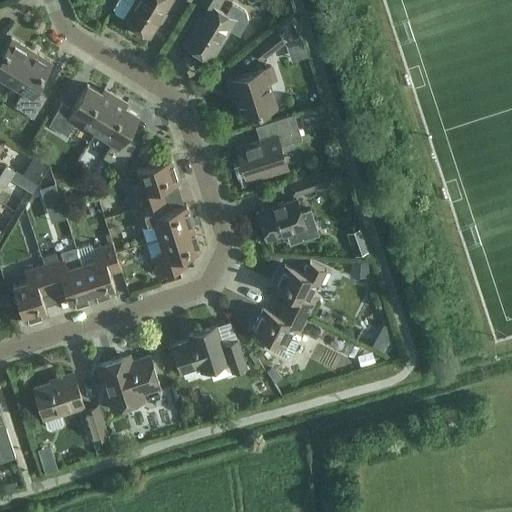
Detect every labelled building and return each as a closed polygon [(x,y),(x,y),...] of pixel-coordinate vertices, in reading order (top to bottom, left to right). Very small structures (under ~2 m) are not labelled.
[(150,36),(171,0),(116,0),(113,6),(114,12),(123,17),(122,19),(150,36)] [(210,59),(228,28),(239,34),(247,17),(246,13),(244,10),(232,2),(226,13),(216,7),(220,0),(202,0),(208,3),(184,43),(210,59)] [(262,58),(284,40),(275,29),(253,47),(262,58)] [(12,83),(32,50),(12,38),(0,56),(0,76),(12,83)] [(52,62),(32,50),(12,83),(23,89),(14,104),(34,116),(47,95),(37,88),(52,62)] [(231,93),(235,91),(243,116),(275,106),(267,80),(274,78),(270,66),(227,79),(231,93)] [(95,129),(116,95),(110,91),(108,96),(87,83),(73,107),(62,101),(49,123),(67,134),(76,121),(80,124),(82,121),(95,129)] [(123,99),(116,95),(95,129),(109,137),(107,140),(112,143),(104,156),(122,167),(135,144),(126,139),(140,115),(120,103),(123,99)] [(248,180),(268,173),(266,168),(287,161),(281,144),(302,137),(294,112),(265,121),(270,135),(237,146),(248,180)] [(72,151),(84,159),(93,146),(81,138),(72,151)] [(147,143),(136,153),(139,161),(152,157),(147,143)] [(133,186),(139,205),(165,196),(161,186),(179,180),(171,157),(137,168),(142,183),(133,186)] [(34,159),(25,175),(35,181),(45,165),(34,159)] [(16,169),(6,163),(1,172),(11,178),(16,169)] [(295,194),(329,183),(325,171),(291,182),(295,194)] [(10,179),(11,178),(1,172),(0,173),(0,183),(5,187),(10,179)] [(55,182),(41,186),(46,204),(61,199),(55,182)] [(169,209),(165,196),(139,205),(145,226),(142,227),(146,240),(193,225),(186,203),(169,209)] [(287,233),(290,243),(319,233),(311,208),(302,211),(297,197),(257,210),(266,239),(287,233)] [(108,219),(130,217),(129,203),(107,204),(108,219)] [(200,249),(193,225),(146,240),(151,256),(154,255),(160,274),(187,266),(183,254),(200,249)] [(359,228),(348,233),(356,255),(367,250),(359,228)] [(88,243),(76,247),(81,262),(92,297),(116,289),(110,272),(121,268),(112,242),(92,248),(91,244),(88,243)] [(92,297),(81,262),(76,247),(64,251),(62,253),(64,257),(44,264),(52,290),(64,286),(70,304),(92,297)] [(351,260),(351,270),(367,271),(368,261),(351,260)] [(310,293),(317,279),(325,283),(331,271),(309,261),(304,273),(284,263),(274,285),(290,293),(285,304),(309,316),(318,298),(310,293)] [(42,294),(52,290),(44,264),(24,270),(27,280),(13,285),(24,319),(47,311),(42,294)] [(300,335),(309,316),(285,304),(279,314),(263,306),(252,328),(269,336),(264,345),(289,358),(301,335),(300,335)] [(191,339),(173,345),(182,372),(199,367),(201,370),(229,361),(232,370),(248,365),(240,339),(224,344),(218,325),(189,334),(191,339)] [(121,356),(97,364),(112,410),(143,400),(141,392),(160,386),(151,356),(131,362),(130,360),(123,362),(121,356)] [(84,405),(74,372),(59,376),(60,379),(34,387),(44,418),(45,418),(48,427),(52,429),(61,426),(63,422),(60,413),(84,405)] [(97,402),(83,407),(93,439),(102,436),(107,434),(97,402)] [(0,461),(14,456),(5,428),(0,429),(0,461)] [(107,434),(102,436),(107,452),(112,450),(112,449),(109,437),(108,436),(107,434)] [(116,435),(109,437),(112,449),(119,447),(116,435)]
